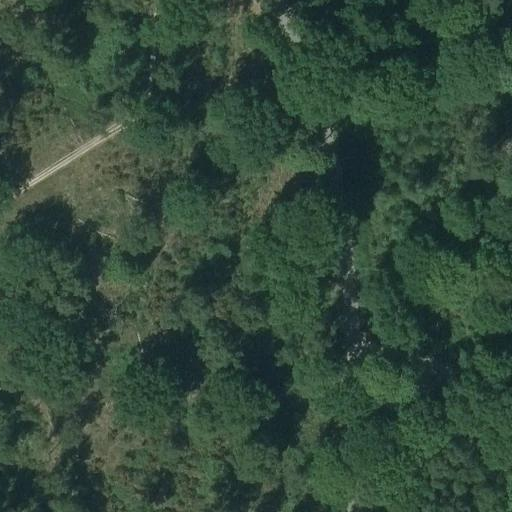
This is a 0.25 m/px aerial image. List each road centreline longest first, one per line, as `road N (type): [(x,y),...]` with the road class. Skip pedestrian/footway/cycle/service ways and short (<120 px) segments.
road 1 (track): [(352,511),(357,423),(341,221),(311,94),(275,0)]
road 2 (track): [(511,398),(423,378),(357,423)]
